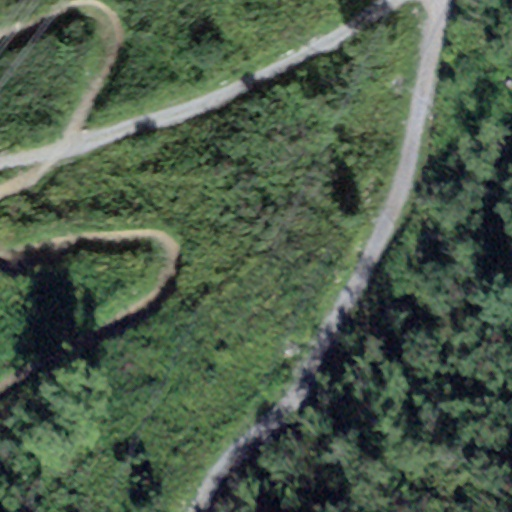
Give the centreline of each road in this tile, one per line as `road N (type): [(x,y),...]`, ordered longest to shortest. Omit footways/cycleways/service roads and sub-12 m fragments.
road 1 (track): [(435,0),(383,217),(289,397),(211,475),(189,511)]
road 2 (track): [(0,164),(169,123),(321,47),(385,0)]
